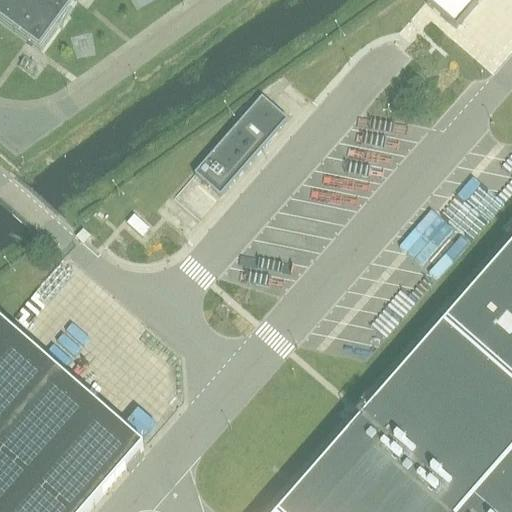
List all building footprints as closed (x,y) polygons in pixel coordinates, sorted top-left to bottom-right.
[(0,0),(0,20),(71,72),(103,28),(127,46),(160,0),(0,0)] [(429,0),(426,4),(456,31),(482,0),(429,0)] [(262,101),(196,176),(220,198),(287,123),(262,101)] [(369,114),(363,131),(393,142),(400,125),(369,114)] [(127,225),(143,239),(150,231),(134,217),(127,225)] [(511,511),(511,234),(279,511),(511,511)] [(0,511),(89,511),(143,451),(0,325),(0,511)]
